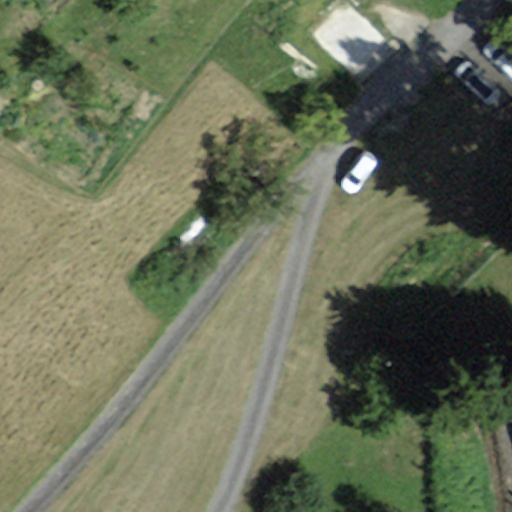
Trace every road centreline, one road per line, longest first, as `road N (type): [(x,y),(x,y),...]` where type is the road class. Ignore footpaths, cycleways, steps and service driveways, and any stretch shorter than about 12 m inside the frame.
road 1 (residential): [(315,172),(247,241),(130,398),(30,511)]
road 2 (residential): [(221,511),(255,420),(315,172)]
road 3 (residential): [(492,0),(396,106),(315,172)]
